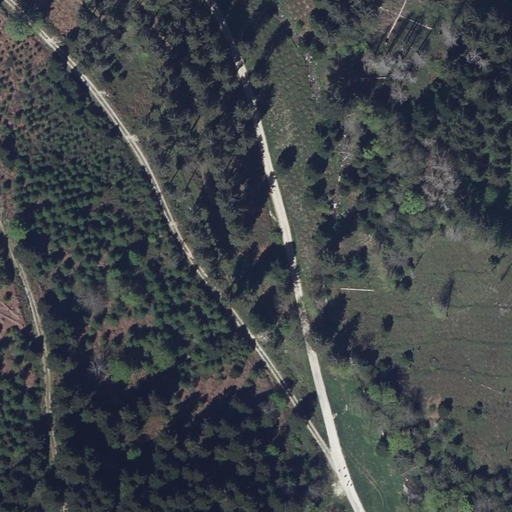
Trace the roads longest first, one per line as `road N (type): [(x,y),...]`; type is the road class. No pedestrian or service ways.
road 1 (track): [(339,465),(177,236),(110,111),(7,0)]
road 2 (track): [(208,0),(233,49),(339,465),(359,511)]
road 3 (track): [(65,511),(37,309),(0,213)]
